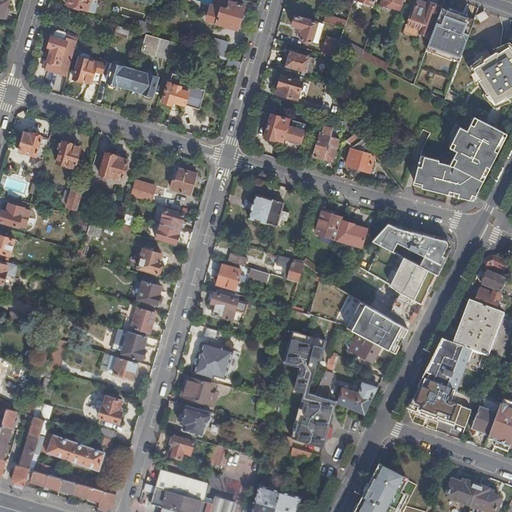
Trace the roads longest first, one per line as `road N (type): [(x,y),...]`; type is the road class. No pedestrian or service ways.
road 1 (residential): [(125,511),(223,157)]
road 2 (residential): [(223,157),(474,228)]
road 3 (residential): [(9,94),(223,157)]
road 4 (secondary): [(474,228),(378,425)]
road 5 (residential): [(223,157),(271,0)]
road 6 (residential): [(378,425),(511,473)]
